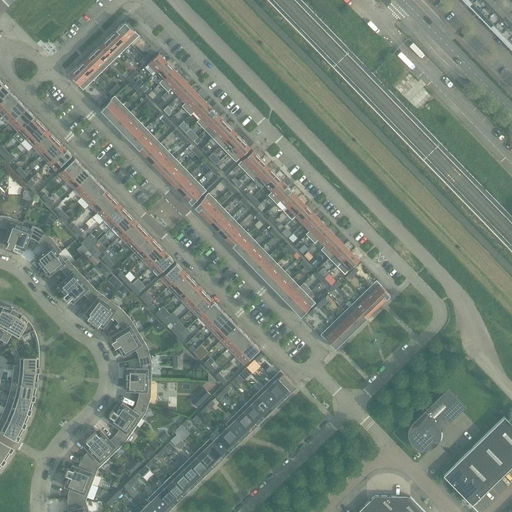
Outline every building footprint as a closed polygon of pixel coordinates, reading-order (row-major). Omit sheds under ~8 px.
[(511,0),(464,0),(511,49),(511,0)] [(138,36),(124,22),(116,29),(130,44),(138,36)] [(130,44),(116,29),(108,37),(122,51),(130,44)] [(122,51),(108,37),(101,44),(115,59),(122,51)] [(115,59),(101,44),(93,52),(107,66),(115,59)] [(107,66),(93,52),(85,59),(99,74),(107,66)] [(156,72),(167,62),(159,53),(148,64),(156,72)] [(99,74),(85,59),(78,67),(91,81),(99,74)] [(160,83),(174,69),(167,62),(156,72),(163,80),(160,82),(160,83)] [(91,81),(78,67),(69,75),(83,89),(91,81)] [(168,91),(182,77),(174,69),(160,83),(168,91)] [(178,96),(189,85),(182,77),(168,91),(171,89),(178,96)] [(0,103),(11,93),(4,85),(0,88),(0,103)] [(183,106),(197,93),(189,85),(178,96),(185,103),(182,106),(183,106)] [(0,113),(3,116),(19,100),(11,93),(0,103),(0,113)] [(190,114),(204,101),(197,93),(183,106),(190,114)] [(108,118),(122,105),(114,96),(100,110),(108,118)] [(10,124),(26,108),(19,100),(3,116),(10,124)] [(198,122),(212,108),(204,101),(190,114),(191,115),(194,112),(200,119),(197,121),(198,122)] [(116,126),(130,112),(122,105),(108,118),(116,126)] [(18,131),(34,116),(26,108),(10,124),(18,131)] [(205,130),(219,116),(212,108),(198,122),(205,130)] [(123,134),(137,120),(130,112),(116,126),(123,134)] [(25,139),(41,124),(34,116),(18,131),(25,139)] [(213,137),(227,124),(219,116),(205,130),(213,137)] [(131,141),(145,128),(137,120),(123,134),(131,141)] [(33,147),(49,131),(41,124),(25,139),(33,147)] [(220,145),(234,132),(227,124),(213,137),(220,145)] [(138,149),(152,136),(145,128),(131,141),(138,149)] [(40,155),(56,139),(49,131),(33,147),(40,155)] [(228,153),(242,139),(234,132),(220,145),(228,153)] [(146,157),(160,143),(152,136),(138,149),(146,157)] [(48,162),(64,147),(56,139),(40,155),(48,162)] [(236,161),(250,148),(242,139),(228,153),(236,161)] [(153,165),(167,151),(160,143),(146,157),(153,165)] [(56,171),(72,155),(64,147),(48,162),(56,171)] [(161,173),(175,159),(167,151),(153,165),(161,173)] [(246,172),(260,159),(252,151),(239,164),(246,172)] [(66,182),(82,166),(74,158),(58,173),(66,182)] [(169,180),(183,167),(175,159),(161,173),(169,180)] [(254,180),(268,167),(260,159),(246,172),(254,180)] [(74,189),(90,174),(82,166),(66,182),(74,189)] [(176,188),(190,174),(183,167),(169,180),(176,188)] [(265,185),(275,174),(268,167),(254,180),(254,181),(257,178),(265,185)] [(81,197),(97,182),(90,174),(74,189),(81,197)] [(184,196),(198,182),(190,174),(176,188),(184,196)] [(269,196),(283,182),(275,174),(265,185),(271,192),(268,195),(269,196)] [(89,205),(105,189),(97,182),(81,197),(89,205)] [(192,204),(206,190),(198,182),(184,196),(192,204)] [(277,203),(290,190),(283,182),(269,196),(277,203)] [(96,213),(112,197),(105,189),(89,205),(96,213)] [(284,211),(298,198),(290,190),(277,203),(277,204),(280,201),(286,208),(284,210),(284,211)] [(202,215),(216,202),(208,193),(194,207),(202,215)] [(104,220),(120,205),(112,197),(96,213),(104,220)] [(292,219),(306,205),(298,198),(284,211),(292,219)] [(210,223),(224,209),(216,202),(202,215),(210,223)] [(112,228),(127,213),(120,205),(104,220),(112,228)] [(302,224),(313,213),(306,205),(292,219),(295,216),(302,224)] [(217,231),(231,217),(224,209),(210,223),(217,231)] [(119,236),(135,221),(127,213),(112,228),(119,236)] [(307,234),(321,221),(313,213),(302,224),(309,231),(306,234),(307,234)] [(13,249),(23,222),(7,216),(0,216),(0,226),(3,227),(8,229),(3,242),(7,244),(6,246),(13,249)] [(225,238),(239,225),(231,217),(217,231),(225,238)] [(127,244),(143,228),(135,221),(119,236),(127,244)] [(314,242),(328,229),(321,221),(307,234),(314,242)] [(38,242),(45,233),(39,228),(32,226),(31,230),(22,226),(23,222),(13,249),(19,251),(20,248),(24,250),(29,237),(34,239),(38,242)] [(232,246),(246,233),(239,225),(225,238),(232,246)] [(134,252),(150,236),(143,228),(127,244),(134,252)] [(322,250),(336,236),(328,229),(314,242),(315,243),(318,240),(324,246),(321,249),(322,250)] [(62,251),(51,237),(45,233),(38,242),(42,245),(46,249),(35,258),(37,261),(35,263),(39,268),(62,251)] [(240,254),(254,240),(246,233),(232,246),(240,254)] [(142,259),(158,244),(150,236),(134,252),(142,259)] [(329,258),(343,244),(336,236),(322,250),(329,258)] [(247,262),(262,248),(254,240),(240,254),(247,262)] [(149,267),(165,252),(158,244),(142,259),(149,267)] [(337,265),(351,252),(343,244),(329,258),(337,265)] [(255,270),(269,256),(262,248),(247,262),(255,270)] [(72,264),(68,259),(65,261),(59,254),(62,251),(39,268),(43,274),(46,272),(48,275),(59,267),(63,272),(72,264)] [(157,275),(173,260),(165,252),(149,267),(157,275)] [(348,271),(359,260),(351,252),(337,265),(337,266),(340,263),(348,271)] [(95,266),(100,261),(96,258),(93,254),(88,259),(95,266)] [(263,277),(277,264),(269,256),(255,270),(263,277)] [(102,272),(106,268),(102,263),(97,267),(102,272)] [(168,286),(184,271),(176,263),(160,278),(168,286)] [(63,296),(84,277),(72,264),(63,272),(68,276),(57,286),(61,289),(58,291),(63,296)] [(270,285),(284,271),(277,264),(263,277),(270,285)] [(175,294),(191,278),(184,271),(168,286),(175,294)] [(278,293),(292,279),(284,271),(270,285),(278,293)] [(88,298),(96,289),(84,277),(63,296),(68,301),(70,299),(73,302),(83,293),(88,298)] [(118,288),(122,284),(116,278),(112,282),(118,288)] [(183,302),(199,286),(191,278),(175,294),(183,302)] [(285,301),(299,287),(292,279),(278,293),(285,301)] [(390,295),(376,281),(368,289),(382,303),(390,295)] [(190,309),(206,294),(199,286),(183,302),(190,309)] [(293,308),(307,295),(299,287),(285,301),(293,308)] [(92,322),(109,300),(96,289),(88,298),(93,302),(85,313),(89,316),(87,318),(92,322)] [(382,303),(368,289),(360,296),(374,310),(382,303)] [(198,317),(214,302),(206,294),(190,309),(198,317)] [(301,316),(315,303),(307,295),(293,308),(301,316)] [(374,310),(360,296),(352,304),(366,318),(374,310)] [(126,314),(123,310),(109,300),(92,322),(98,327),(99,324),(103,327),(111,316),(116,319),(118,322),(126,314)] [(205,325),(221,309),(214,302),(198,317),(205,325)] [(366,318),(352,304),(345,311),(358,325),(366,318)] [(0,339),(1,340),(17,311),(12,308),(12,309),(8,308),(5,307),(2,306),(0,305),(0,326),(0,327),(0,339)] [(213,333),(229,317),(221,309),(205,325),(213,333)] [(33,327),(32,325),(30,322),(28,320),(25,318),(23,316),(22,315),(22,314),(17,311),(1,340),(7,343),(12,333),(19,337),(34,330),(34,329),(33,327)] [(358,325),(345,311),(337,319),(351,333),(358,325)] [(139,333),(130,318),(126,314),(118,322),(120,324),(123,329),(111,336),(114,340),(111,342),(115,347),(139,333)] [(220,340),(236,325),(229,317),(213,333),(220,340)] [(351,333),(337,319),(329,327),(343,341),(351,333)] [(228,348),(244,333),(236,325),(220,340),(228,348)] [(343,341),(329,327),(321,334),(335,348),(343,341)] [(148,347),(139,333),(115,347),(118,353),(121,352),(123,356),(135,348),(138,353),(139,358),(150,355),(148,347)] [(236,356),(251,341),(244,333),(228,348),(236,356)] [(243,364),(259,349),(251,341),(236,356),(243,364)] [(151,380),(152,363),(150,355),(139,358),(140,363),(140,368),(126,368),(126,372),(123,372),(123,379),(151,380)] [(39,367),(39,357),(20,357),(19,365),(13,365),(13,370),(39,372),(40,367),(39,367)] [(37,381),(39,372),(13,370),(12,382),(37,386),(37,387),(38,387),(38,381),(37,381)] [(296,386),(280,370),(272,378),(287,394),(296,386)] [(227,381),(218,373),(216,375),(224,384),(227,381)] [(287,394),(272,378),(264,386),(280,402),(287,394)] [(148,404),(151,397),(151,380),(123,379),(123,386),(126,386),(126,390),(139,391),(139,396),(138,401),(148,404)] [(35,395),(37,387),(37,386),(12,382),(9,394),(34,400),(33,401),(34,401),(36,395),(35,395)] [(280,402),(264,386),(256,393),(272,409),(280,402)] [(436,422),(443,416),(449,422),(465,407),(447,388),(412,422),(411,424),(410,425),(409,427),(408,429),(408,431),(408,433),(408,435),(408,437),(409,439),(409,441),(410,443),(412,445),(413,446),(415,447),(417,448),(419,449),(421,450),(423,450),(425,450),(427,450),(429,449),(431,449),(432,448),(434,447),(437,444),(438,443),(439,442),(439,441),(439,440),(440,438),(440,437),(440,436),(439,435),(439,433),(438,432),(440,432),(440,431),(440,429),(439,427),(438,425),(437,424),(436,422)] [(191,402),(197,408),(210,395),(204,389),(191,402)] [(272,409),(256,393),(249,401),(264,417),(272,409)] [(31,409),(33,401),(34,400),(9,394),(5,405),(29,414),(30,415),(32,409),(31,409)] [(136,426),(146,412),(148,404),(138,401),(136,406),(133,410),(122,402),(119,406),(116,404),(113,410),(136,426)] [(264,417),(249,401),(241,408),(256,424),(264,417)] [(26,423),(29,414),(5,405),(1,417),(24,427),(24,428),(25,428),(27,423),(26,423)] [(256,424),(241,408),(240,409),(243,411),(236,419),(249,432),(256,424)] [(136,426),(113,410),(109,415),(111,417),(109,421),(120,429),(117,433),(116,435),(124,442),(126,440),(136,426)] [(20,436),(24,428),(24,427),(1,417),(0,418),(0,430),(18,441),(21,436),(20,436)] [(511,424),(504,417),(489,431),(511,455),(511,424)] [(249,432),(236,419),(228,426),(241,439),(249,432)] [(241,439),(228,426),(220,434),(233,447),(241,439)] [(122,445),(124,442),(116,435),(114,437),(110,440),(100,430),(97,434),(95,431),(90,436),(110,456),(122,445)] [(511,465),(511,455),(489,431),(474,446),(502,475),(511,465)] [(233,447),(220,434),(213,441),(210,438),(225,454),(233,447)] [(110,456),(90,436),(85,441),(87,443),(84,446),(89,451),(85,455),(83,458),(98,468),(110,456)] [(225,454),(210,438),(202,446),(218,462),(225,454)] [(14,448),(13,448),(0,440),(0,456),(5,460),(6,460),(10,452),(11,453),(14,448)] [(218,462),(202,446),(194,453),(210,469),(218,462)] [(502,475),(474,446),(458,461),(487,490),(502,475)] [(210,469),(194,453),(187,461),(202,477),(210,469)] [(92,484),(98,468),(83,458),(80,462),(78,467),(72,465),(70,469),(68,468),(65,474),(92,484)] [(142,463),(138,458),(126,470),(130,474),(142,463)] [(202,477),(187,461),(179,468),(194,484),(202,477)] [(487,490),(458,461),(443,476),(472,505),(487,490)] [(194,484),(179,468),(171,476),(187,492),(194,484)] [(86,500),(92,484),(65,474),(63,481),(66,482),(64,486),(70,488),(68,494),(68,499),(86,500)] [(187,492),(171,476),(163,483),(179,499),(187,492)] [(179,499),(163,483),(156,491),(171,507),(179,499)] [(165,511),(171,507),(156,491),(155,491),(158,494),(151,501),(160,511),(165,511)] [(393,511),(398,507),(387,496),(374,496),(369,501),(380,511),(393,511)] [(398,507),(410,496),(387,496),(398,507)] [(425,511),(410,496),(398,507),(402,511),(425,511)] [(88,511),(86,500),(68,499),(68,505),(70,511),(64,511),(88,511)] [(160,511),(151,501),(143,509),(145,511),(160,511)] [(380,511),(369,501),(357,511),(380,511)]
